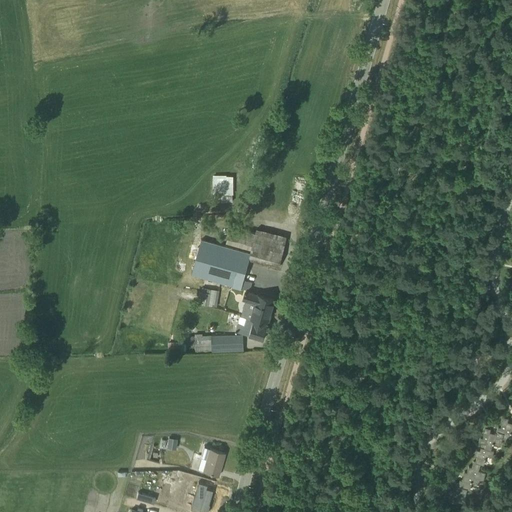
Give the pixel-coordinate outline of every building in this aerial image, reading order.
[(225,180),(225,174),(212,174),(213,193),(233,192),(232,180),(225,180)] [(287,235),(257,228),(256,232),(230,225),(225,242),(224,246),(199,240),(190,274),(203,277),(221,282),(249,289),(251,281),(243,278),(248,259),(278,267),(287,235)] [(216,307),(221,282),(203,277),(198,304),(216,307)] [(252,302),(248,316),(268,322),(275,299),(245,290),(242,299),(252,302)] [(263,338),(268,322),(248,316),(239,314),(234,330),(263,338)] [(244,350),(243,333),(202,335),(202,333),(194,333),(194,336),(189,336),(190,343),(195,343),(195,352),(212,351),(244,350)] [(185,341),(172,342),(172,352),(186,351),(185,341)] [(443,484),(441,490),(450,493),(448,500),(457,502),(459,492),(466,494),(467,488),(469,488),(471,481),(479,484),(480,478),(483,479),(485,471),(478,469),(480,462),(484,464),(487,454),(492,456),(494,449),(491,449),(493,442),(501,444),(502,437),(508,439),(510,432),(511,432),(511,421),(507,420),(508,417),(502,415),(500,422),(501,422),(500,426),(498,425),(496,430),(497,430),(496,432),(490,430),(491,427),(484,425),(482,431),(484,432),(483,436),(480,435),(478,440),(482,441),(480,448),(470,446),(468,453),(477,455),(475,460),(473,460),(471,465),(469,464),(467,470),(464,469),(462,478),(460,477),(459,479),(456,478),(453,487),(443,484)] [(177,439),(170,438),(168,447),(176,448),(177,439)] [(224,452),(204,446),(197,469),(202,470),(218,475),(224,452)] [(162,484),(150,511),(178,511),(179,510),(184,511),(199,511),(204,501),(175,489),(162,484)]
